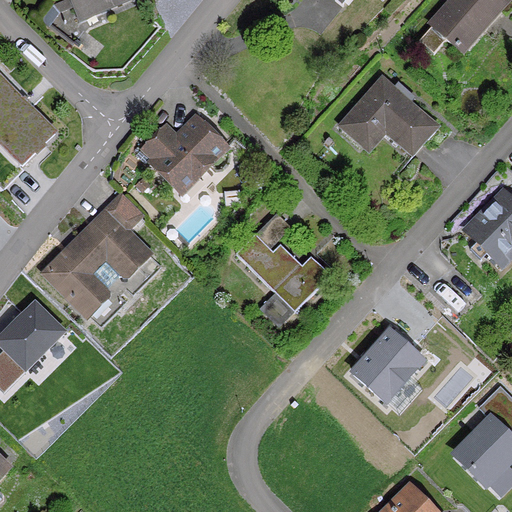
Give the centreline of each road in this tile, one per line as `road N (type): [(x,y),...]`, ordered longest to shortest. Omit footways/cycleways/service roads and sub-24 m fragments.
road 1 (residential): [(388,266),(249,423),(239,456),(244,480),(268,511)]
road 2 (residential): [(172,58),(388,266)]
road 3 (residential): [(116,125),(0,285)]
road 4 (residential): [(511,131),(388,266)]
road 5 (residential): [(0,16),(116,125)]
